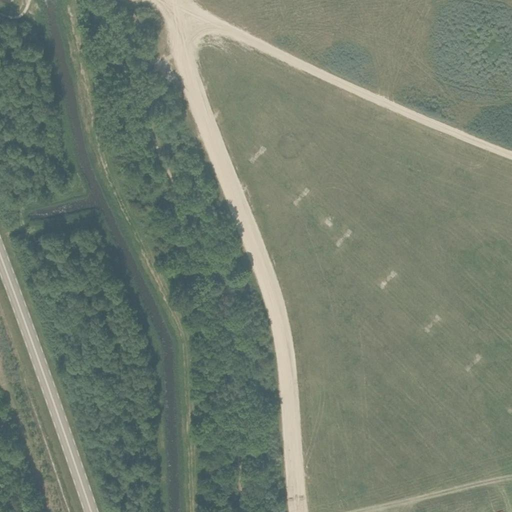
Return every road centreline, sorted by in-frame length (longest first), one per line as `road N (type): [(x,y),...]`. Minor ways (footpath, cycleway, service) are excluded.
road 1 (track): [(163,0),(277,309),(297,511)]
road 2 (track): [(511,155),(165,0)]
road 3 (primary): [(91,511),(0,257)]
